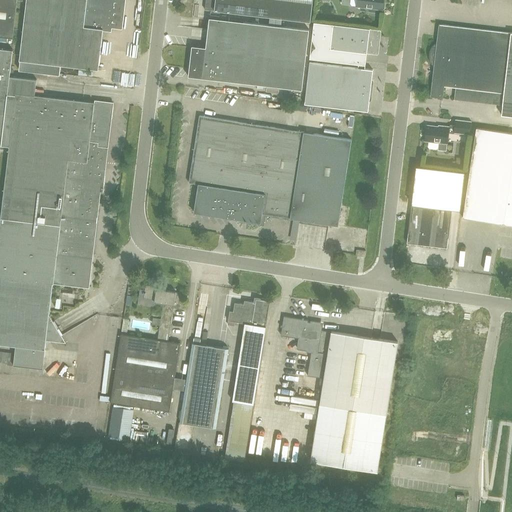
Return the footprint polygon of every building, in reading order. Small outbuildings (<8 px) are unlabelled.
[(0,0),(0,35),(13,37),(17,0),(0,0)] [(103,26),(112,27),(122,28),(125,7),(122,7),(122,0),(26,0),(20,60),(97,69),(103,26)] [(214,10),(272,17),(273,0),(205,0),(205,9),(214,10)] [(273,0),(272,17),(311,21),(313,0),(273,0)] [(357,7),(365,8),(382,10),(383,0),(350,0),(350,4),(351,6),(357,6),(357,7)] [(310,30),(209,18),(206,47),(192,46),(188,76),(303,90),(310,30)] [(358,64),(358,66),(365,67),(367,53),(377,55),(380,30),(315,22),(310,59),(358,64)] [(450,87),(449,98),(457,99),(458,89),(476,91),(475,96),(478,96),(511,99),(511,38),(481,35),(481,38),(476,37),(475,40),(458,38),(458,45),(457,45),(457,46),(457,52),(456,52),(456,53),(457,53),(456,59),(455,59),(455,60),(456,60),(455,66),(455,67),(454,74),(454,73),(454,74),(454,81),(453,81),(454,81),(453,87),(450,87)] [(43,368),(47,340),(66,342),(50,315),(53,283),(72,285),(72,284),(72,281),(76,281),(76,285),(89,287),(103,168),(106,168),(113,102),(95,100),(95,103),(35,96),(37,79),(10,76),(12,51),(0,49),(0,146),(10,148),(0,230),(0,344),(14,347),(12,365),(43,368)] [(310,62),(305,104),(364,111),(368,111),(373,70),(369,69),(365,69),(365,67),(358,66),(358,68),(310,62)] [(276,127),(231,120),(199,115),(188,182),(198,184),(220,187),(223,173),(267,180),(276,127)] [(438,126),(433,126),(427,125),(425,141),(428,141),(427,146),(429,148),(436,149),(438,148),(439,142),(447,143),(449,133),(454,134),(454,132),(470,134),(471,121),(455,120),(455,126),(451,125),(449,127),(448,128),(442,127),(442,126),(440,126),(438,126)] [(306,206),(318,134),(276,127),(267,180),(290,184),(287,203),(306,206)] [(463,214),(463,218),(511,225),(511,133),(476,128),(463,214)] [(351,139),(318,134),(306,206),(318,208),(316,222),(338,225),(351,139)] [(410,214),(407,243),(447,248),(452,209),(460,210),(465,171),(416,166),(412,202),(410,214)] [(193,212),(216,216),(260,223),(262,213),(267,180),(223,173),(220,187),(198,184),(193,212)] [(267,180),(262,213),(316,222),(318,208),(306,206),(287,203),(290,184),(267,180)] [(163,302),(162,305),(173,306),(181,308),(184,292),(175,291),(162,288),(162,287),(145,284),(143,297),(154,298),(153,301),(163,302)] [(230,310),(228,320),(235,321),(245,323),(245,322),(266,326),(270,300),(261,298),(260,302),(245,300),(244,303),(235,302),(234,311),(230,310)] [(169,411),(180,342),(168,340),(173,306),(162,305),(160,318),(159,325),(157,338),(120,333),(109,401),(169,411)] [(308,323),(308,322),(308,321),(284,317),(281,337),(300,339),(298,350),(312,352),(308,375),(323,377),(326,354),(328,355),(331,333),(315,330),(316,324),(308,323)] [(245,323),(232,401),(233,401),(254,404),(266,326),(245,322),(245,323)] [(398,342),(332,332),(331,333),(328,355),(310,462),(377,473),(387,414),(398,342)] [(179,421),(193,423),(216,427),(228,348),(192,342),(179,421)] [(134,429),(132,440),(146,442),(148,431),(134,429)]
